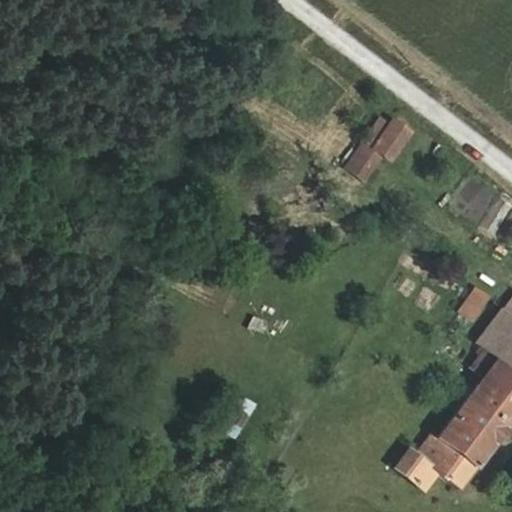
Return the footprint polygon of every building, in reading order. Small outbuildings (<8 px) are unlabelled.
[(367,127),(334,168),(347,177),(360,156),(375,133),(367,127)] [(342,196),(366,163),(360,156),(347,177),(337,192),(342,196)] [(337,192),(347,177),(334,168),(325,180),(337,192)] [(480,305),(472,299),(463,313),(471,319),(480,305)] [(511,326),(511,327),(502,321),(488,312),(465,347),(471,352),(483,360),(472,373),(432,433),(432,440),(423,439),(409,457),(402,453),(389,470),(418,492),(433,475),(451,488),(511,405),(511,326)] [(511,327),(511,326),(511,316),(508,313),(502,321),(511,327)] [(251,315),(246,330),(263,336),(268,320),(251,315)] [(483,360),(471,352),(462,367),(472,373),(483,360)] [(241,430),(252,404),(240,399),(229,425),(241,430)]
